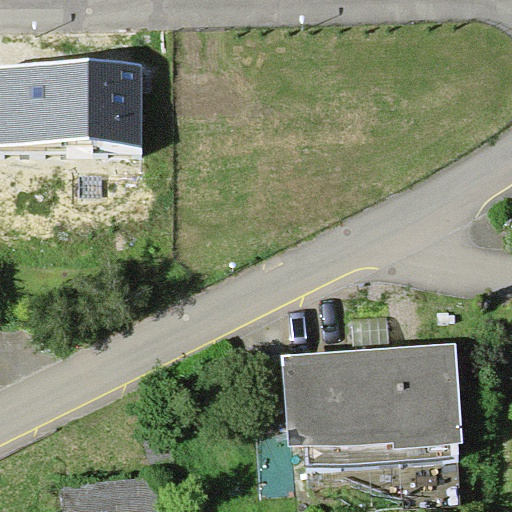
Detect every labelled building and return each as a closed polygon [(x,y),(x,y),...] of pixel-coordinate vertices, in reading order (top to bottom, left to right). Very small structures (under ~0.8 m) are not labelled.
[(131,147),(131,83),(1,83),(1,147),(131,147)] [(59,268),(0,267),(0,327),(18,328),(19,298),(59,298),(59,268)] [(390,378),(327,382),(326,373),(295,375),(303,475),(337,473),(335,449),(392,444),(394,468),(452,464),(444,364),(389,368),(390,378)] [(154,482),(170,478),(161,444),(147,446),(154,482)] [(166,511),(166,490),(63,495),(64,511),(166,511)]
